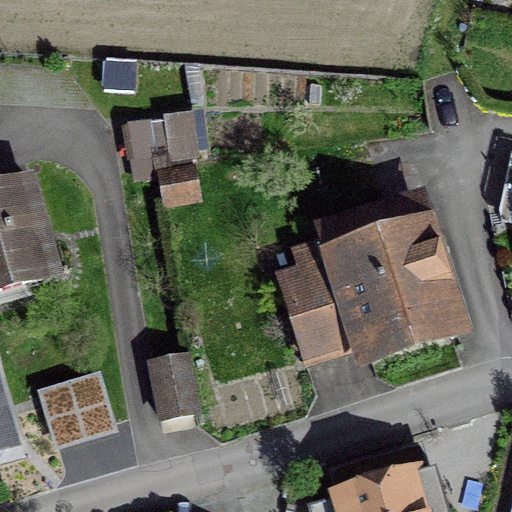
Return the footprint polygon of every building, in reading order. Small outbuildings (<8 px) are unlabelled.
[(153,157),(147,127),(127,130),(133,161),(153,157)] [(193,171),(160,176),(164,205),(198,199),(193,171)] [(0,295),(56,280),(28,182),(0,189),(0,295)] [(365,344),(369,358),(452,332),(412,207),(330,232),(334,245),(323,248),(330,270),(282,285),(306,362),(365,344)] [(197,415),(187,361),(151,368),(161,422),(197,415)] [(98,378),(41,395),(55,442),(113,425),(98,378)] [(0,413),(0,455),(5,448),(10,447),(0,413)] [(341,511),(426,511),(416,480),(391,487),(384,463),(341,476),(348,500),(338,503),(341,511)]
